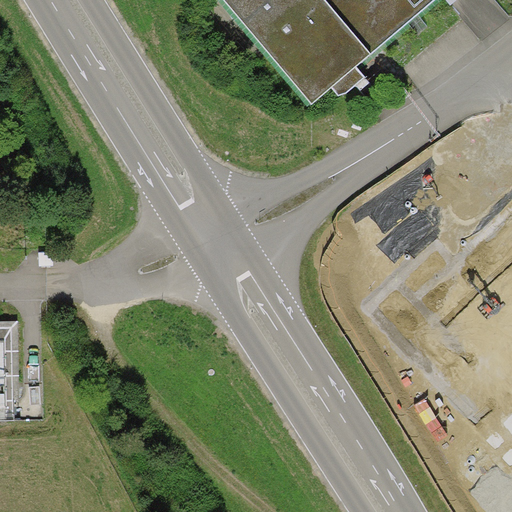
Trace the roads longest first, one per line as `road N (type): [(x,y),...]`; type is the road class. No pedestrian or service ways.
road 1 (unclassified): [(208,241),(284,206),(497,70)]
road 2 (primary): [(208,241),(382,511)]
road 3 (track): [(102,284),(104,344),(129,389),(264,511)]
road 4 (primary): [(58,0),(208,241)]
